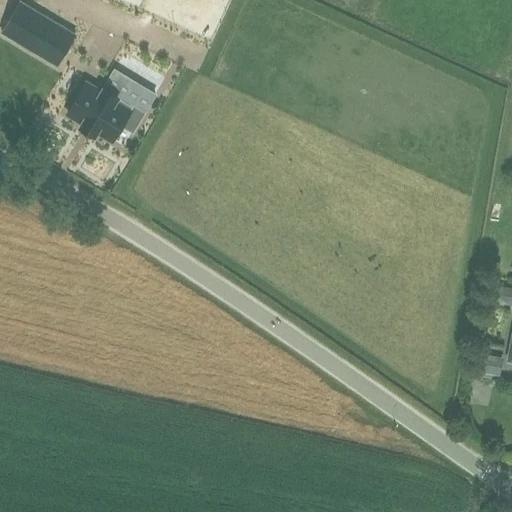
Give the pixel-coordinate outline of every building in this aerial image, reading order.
[(0,38),(46,64),(64,32),(8,1),(0,15),(0,38)] [(100,132),(115,141),(124,127),(132,132),(144,112),(103,87),(101,91),(86,82),(67,112),(83,122),(81,125),(98,135),(100,132)] [(90,168),(96,158),(93,156),(97,150),(76,138),(66,154),(90,168)] [(487,300),(511,304),(511,286),(491,283),(487,300)] [(475,369),(497,373),(500,358),(478,353),(475,369)]
